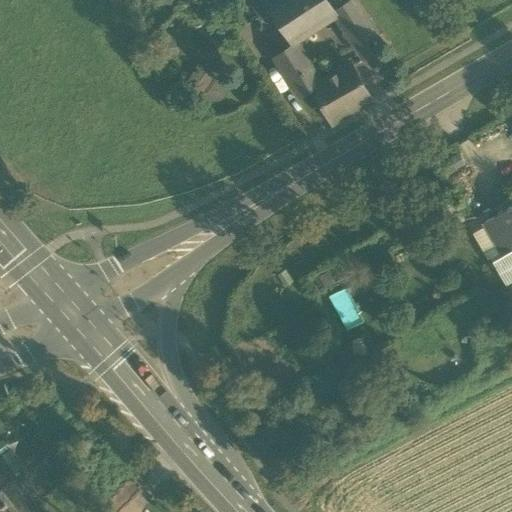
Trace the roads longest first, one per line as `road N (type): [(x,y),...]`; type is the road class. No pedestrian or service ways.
road 1 (primary): [(247,511),(241,472),(169,371),(165,337),(176,273)]
road 2 (secondary): [(511,54),(288,185)]
road 3 (secondary): [(288,185),(55,293)]
road 4 (primary): [(247,511),(89,327)]
road 5 (secondary): [(176,273),(288,185)]
